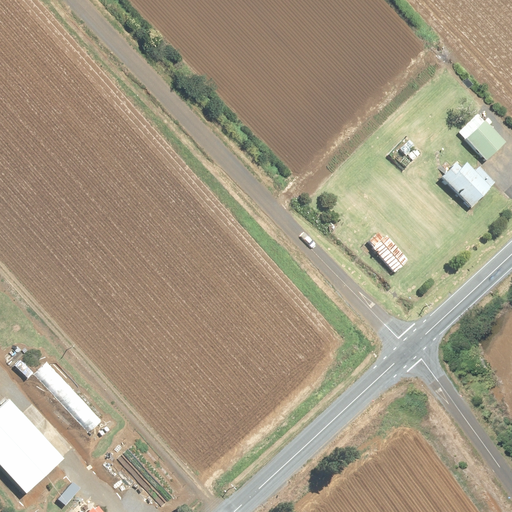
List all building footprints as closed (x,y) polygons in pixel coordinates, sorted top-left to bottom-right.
[(486,160),(506,142),(485,120),(483,121),(477,114),(467,123),(468,124),(463,130),(468,135),(465,138),(480,154),(486,160)] [(415,147),(407,154),(413,160),(420,153),(415,147)] [(401,162),(406,167),(411,161),(406,157),(401,162)] [(495,182),(479,167),(475,171),(466,162),(463,165),(460,168),(455,163),(444,174),(441,177),(471,206),(493,184),(495,182)] [(328,225),(332,229),(336,226),(332,221),(328,225)] [(408,259),(386,235),(383,238),(377,231),(368,240),(374,246),(372,248),(394,272),(408,259)] [(21,350),(8,361),(10,363),(23,352),(21,350)] [(15,365),(27,378),(33,373),(20,360),(15,365)] [(89,431),(101,420),(47,361),(35,373),(89,431)] [(61,457),(21,414),(8,399),(0,406),(0,466),(25,494),(63,459),(61,457)] [(77,492),(70,486),(56,501),(63,508),(77,492)]
